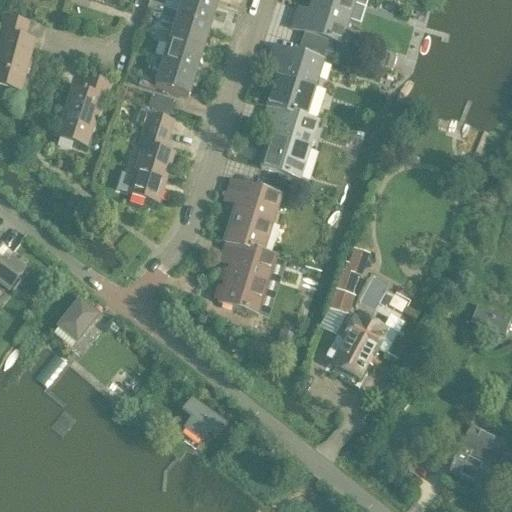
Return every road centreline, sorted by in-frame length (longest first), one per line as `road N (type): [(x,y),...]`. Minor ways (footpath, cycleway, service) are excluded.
road 1 (residential): [(125,305),(187,232),(259,0)]
road 2 (tertiary): [(380,511),(125,305)]
road 3 (tertiary): [(125,305),(0,206)]
road 4 (residential): [(45,36),(116,54),(130,40),(143,0)]
